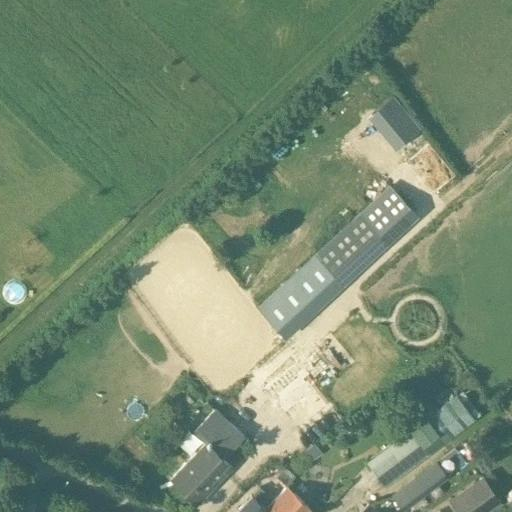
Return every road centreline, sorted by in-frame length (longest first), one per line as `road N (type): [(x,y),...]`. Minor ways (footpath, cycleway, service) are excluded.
road 1 (track): [(0,349),(374,0)]
road 2 (track): [(160,241),(0,80)]
road 3 (unclassified): [(0,446),(149,511)]
road 4 (track): [(393,245),(458,187),(511,160)]
